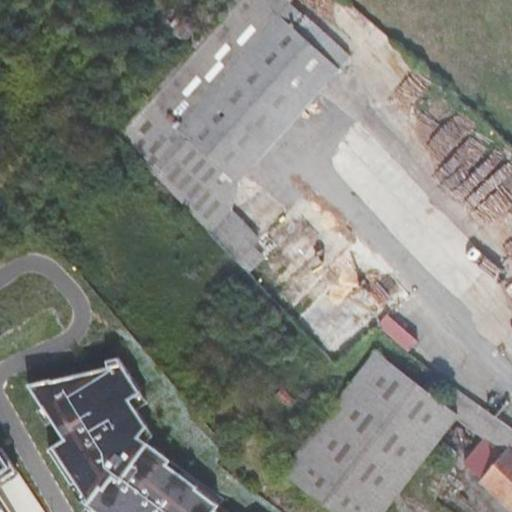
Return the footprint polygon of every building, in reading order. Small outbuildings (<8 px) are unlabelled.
[(149,97),(120,134),(158,175),(191,140),(239,184),(351,55),(304,13),(294,26),(264,0),(228,0),(214,18),(187,51),(168,74),(149,97)] [(264,0),(294,26),(304,13),(291,2),(293,0),(264,0)] [(185,16),(173,31),(188,42),(199,27),(185,16)] [(191,140),(158,175),(240,261),(262,239),(232,209),(239,184),(191,140)] [(0,313),(0,333),(1,335),(14,328),(0,313)] [(377,350),(283,473),(334,511),(384,511),(456,419),(460,413),(377,350)] [(215,511),(207,506),(210,500),(159,459),(162,454),(131,432),(138,421),(120,393),(131,387),(109,352),(98,355),(100,362),(19,384),(55,439),(42,451),(65,483),(72,481),(80,496),(76,498),(92,511),(215,511)] [(483,438),(504,453),(508,448),(511,451),(511,426),(472,398),(460,413),(456,419),(483,438)] [(483,438),(464,462),(483,477),(504,453),(483,438)] [(483,477),(481,480),(511,508),(511,451),(508,448),(504,453),(483,477)] [(0,479),(12,472),(0,455),(0,479)]
